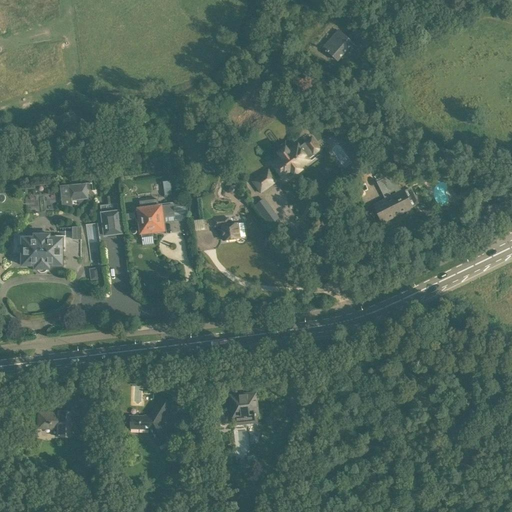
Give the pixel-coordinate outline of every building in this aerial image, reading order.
[(369,33),(360,25),(356,29),(365,37),(369,33)] [(323,48),(338,61),(353,44),(359,49),(362,45),(355,39),(352,43),(338,30),(323,48)] [(354,142),(349,135),(343,140),(355,157),(364,151),(363,150),(368,147),(363,141),(361,143),(358,139),(354,142)] [(302,160),(308,156),(303,149),(289,158),(286,154),(278,159),(281,163),(269,171),(273,179),(279,175),(282,178),(284,177),(291,187),(299,181),(295,175),(299,172),(296,168),(304,163),(302,160)] [(267,172),(252,183),(259,193),(275,182),(267,172)] [(397,182),(396,182),(393,175),(389,178),(392,185),(397,182)] [(173,180),(165,180),(166,194),(173,194),(173,180)] [(68,186),(69,201),(88,200),(87,185),(68,186)] [(223,195),(233,199),(237,188),(227,185),(223,195)] [(412,208),(403,191),(373,206),(382,224),(412,208)] [(256,205),(253,207),(258,214),(269,206),(263,199),(256,205)] [(188,203),(189,213),(198,212),(196,202),(188,203)] [(117,203),(100,205),(104,238),(120,236),(117,203)] [(174,216),(173,204),(159,205),(159,208),(138,210),(139,210),(136,211),(134,213),(135,219),(137,221),(140,221),(142,236),(141,236),(142,246),(154,245),(152,235),(152,231),(163,230),(162,223),(174,222),(174,216)] [(214,220),(215,226),(222,225),(223,240),(245,238),(243,225),(237,225),(228,226),(227,219),(214,220)] [(74,227),(74,238),(82,238),(82,227),(74,227)] [(35,265),(35,268),(49,268),(49,265),(62,265),(62,236),(48,236),(47,235),(46,234),(45,233),(44,233),(43,233),(42,233),(41,233),(40,233),(39,233),(38,234),(37,234),(37,235),(36,236),(22,236),(22,265),(35,265)] [(100,280),(99,269),(90,270),(91,281),(100,280)] [(218,387),(217,374),(205,375),(206,388),(218,387)] [(120,400),(120,394),(121,389),(111,389),(110,393),(110,400),(120,400)] [(254,415),(256,414),(254,394),(231,397),(233,417),(235,417),(236,424),(255,422),(254,415)] [(161,397),(149,416),(130,416),(130,429),(149,429),(158,447),(170,441),(160,423),(172,404),(161,397)] [(58,437),(70,438),(70,420),(76,421),(77,406),(65,406),(65,411),(58,411),(58,413),(39,413),(38,429),(58,429),(58,437)] [(50,497),(51,506),(67,504),(66,495),(50,497)]
